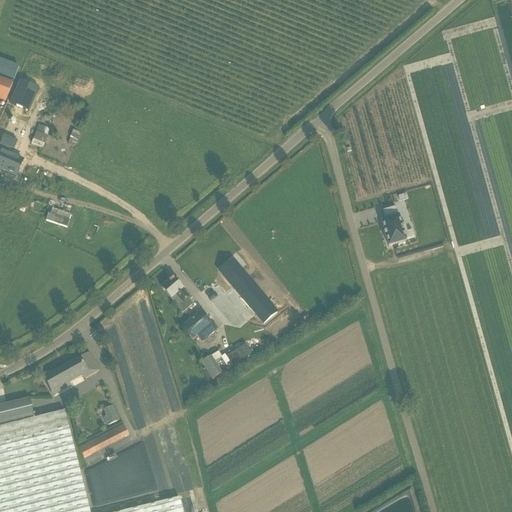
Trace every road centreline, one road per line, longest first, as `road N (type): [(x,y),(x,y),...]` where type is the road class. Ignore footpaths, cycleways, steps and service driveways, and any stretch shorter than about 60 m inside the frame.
road 1 (unclassified): [(0,375),(68,335),(322,118)]
road 2 (unclassified): [(433,511),(322,118)]
road 3 (unclassified): [(322,118),(462,0)]
